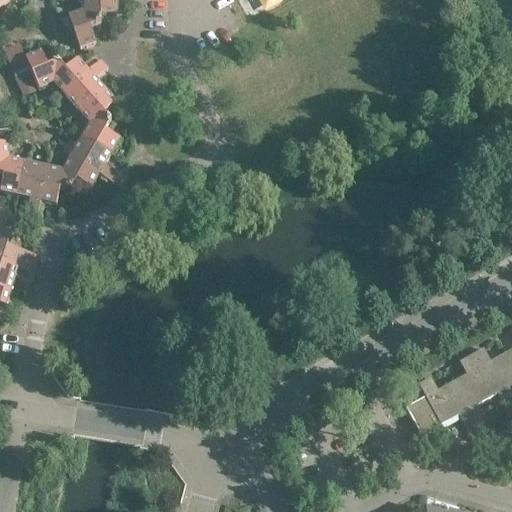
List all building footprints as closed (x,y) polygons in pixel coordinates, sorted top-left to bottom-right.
[(116,16),(115,0),(109,0),(83,1),(84,16),(68,21),(79,52),(95,47),(90,32),(100,28),(100,16),(116,16)] [(53,86),(63,98),(88,76),(87,76),(100,65),(94,59),(82,70),(77,64),(65,74),(58,66),(47,70),(41,56),(25,63),(38,93),(53,86)] [(35,94),(26,75),(16,80),(24,98),(35,94)] [(104,94),(88,76),(63,98),(79,116),(104,94)] [(115,106),(104,94),(79,116),(90,128),(82,141),(110,158),(119,143),(105,135),(111,125),(103,117),(115,106)] [(110,158),(82,141),(70,161),(98,178),(98,179),(112,187),(117,178),(103,170),(110,158)] [(0,193),(0,195),(16,199),(23,167),(8,163),(6,147),(0,147),(0,179),(3,180),(0,193)] [(98,178),(70,161),(62,175),(46,172),(39,204),(40,204),(56,207),(59,192),(70,194),(76,185),(90,193),(98,179),(98,178)] [(46,172),(23,167),(16,199),(30,202),(26,218),(37,220),(40,204),(39,204),(46,172)] [(0,212),(0,265),(17,271),(33,275),(37,261),(7,251),(11,240),(2,234),(11,221),(0,212)] [(17,271),(0,265),(0,291),(10,294),(14,281),(30,286),(33,275),(17,271)] [(10,294),(0,291),(0,308),(5,310),(10,294)] [(511,336),(510,337),(511,340),(511,351),(503,357),(511,371),(511,336)] [(484,353),(484,352),(471,359),(493,399),(510,390),(511,392),(511,371),(503,357),(490,364),(484,354),(484,353)] [(493,399),(471,359),(458,366),(459,367),(460,367),(465,377),(451,385),(474,425),(483,420),(482,419),(476,409),(493,399)] [(432,382),(431,381),(418,388),(425,400),(431,410),(436,420),(441,428),(458,419),(464,429),(463,429),(464,430),(474,425),(451,385),(437,393),(431,382),(432,382)] [(431,410),(425,400),(405,411),(411,421),(431,410)] [(436,420),(431,410),(411,421),(416,431),(436,420)] [(442,430),(441,428),(436,420),(416,431),(422,441),(442,430)] [(447,440),(442,430),(422,441),(427,451),(447,440)]
